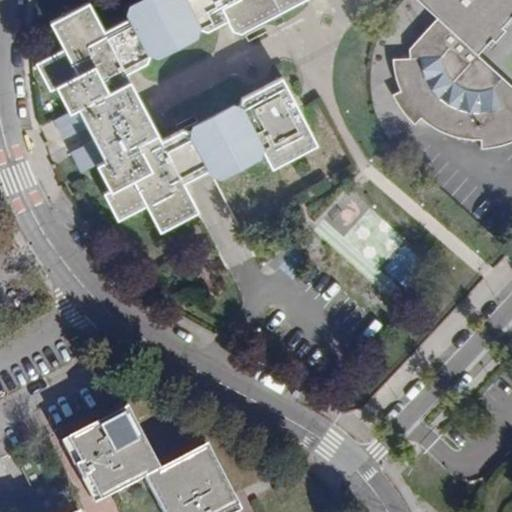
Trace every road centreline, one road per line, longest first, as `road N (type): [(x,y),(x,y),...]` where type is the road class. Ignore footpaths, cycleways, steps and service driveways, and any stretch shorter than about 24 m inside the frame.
road 1 (residential): [(354,461),(103,307)]
road 2 (residential): [(354,461),(511,297)]
road 3 (residential): [(103,307),(28,212),(0,122)]
